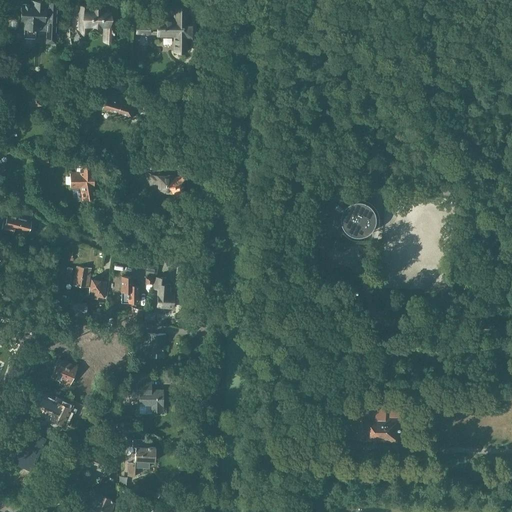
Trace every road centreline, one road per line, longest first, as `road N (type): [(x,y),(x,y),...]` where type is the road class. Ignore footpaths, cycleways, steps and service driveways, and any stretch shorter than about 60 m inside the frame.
road 1 (residential): [(0,431),(48,330),(60,240),(70,235),(134,254),(206,261)]
road 2 (residential): [(206,261),(217,0)]
road 3 (residential): [(196,511),(206,261)]
road 4 (unknown): [(276,310),(511,318)]
